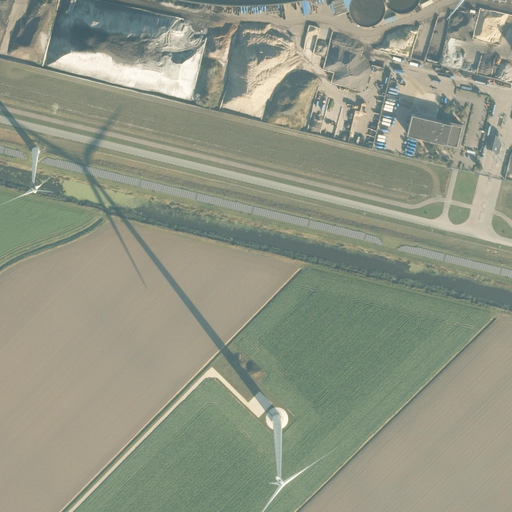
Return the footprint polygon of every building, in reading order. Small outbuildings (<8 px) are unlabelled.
[(24,14),(45,13),(46,9),(46,6),(34,2),(29,0),(28,0),(28,3),(26,2),(25,5),(22,5),(22,10),(21,13),(24,14)] [(331,0),(334,8),(333,9),(332,9),(333,11),(335,11),(337,15),(349,10),(349,9),(349,8),(349,6),(349,5),(349,4),(349,3),(350,2),(350,1),(350,0),(331,0)] [(460,16),(474,21),(476,16),(475,16),(477,11),(469,9),(468,12),(462,10),(460,16)] [(386,22),(397,18),(396,14),(385,18),(386,22)] [(451,122),(412,113),(407,133),(446,142),(451,122)] [(446,142),(456,145),(461,125),(451,122),(446,142)]
